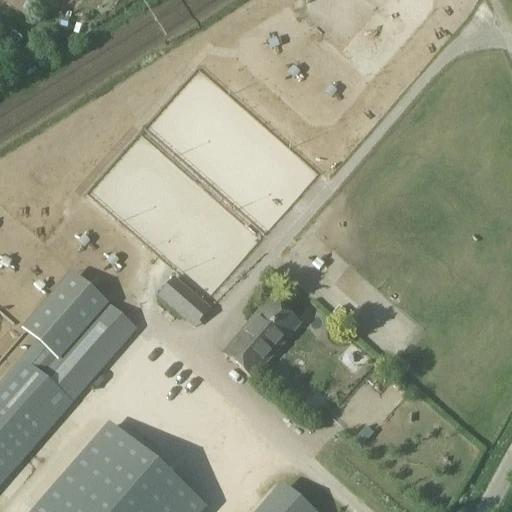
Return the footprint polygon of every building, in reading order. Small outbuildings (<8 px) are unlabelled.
[(36,0),(10,0),(7,4),(28,17),(38,1),(36,0)] [(185,320),(199,304),(173,282),(160,298),(185,320)] [(67,284),(24,331),(38,344),(55,360),(56,361),(99,313),(67,284)] [(252,380),(298,327),(269,302),(223,355),(252,380)] [(66,407),(133,331),(105,306),(38,382),(60,401),(66,407)] [(0,487),(58,421),(50,414),(60,401),(36,381),(55,360),(38,344),(0,387),(0,487)] [(242,468),(260,448),(215,407),(213,409),(200,397),(185,414),(199,427),(190,436),(195,440),(182,453),(209,478),(229,456),(242,468)] [(100,411),(9,511),(209,511),(212,510),(100,411)] [(345,511),(295,470),(258,511),(345,511)]
